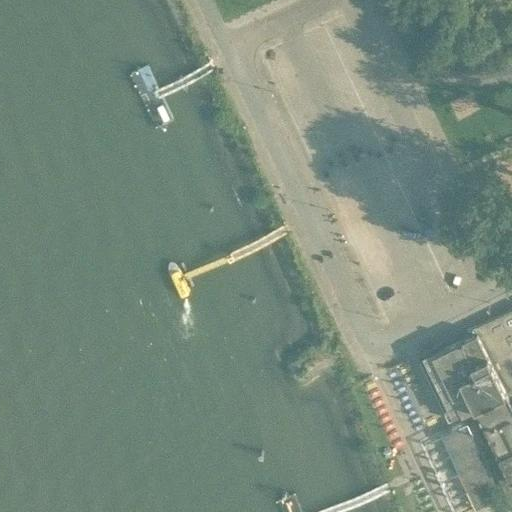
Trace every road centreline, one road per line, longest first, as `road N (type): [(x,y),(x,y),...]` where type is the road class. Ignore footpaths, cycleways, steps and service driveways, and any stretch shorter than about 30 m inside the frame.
road 1 (unknown): [(368,348),(453,511)]
road 2 (unclassified): [(368,348),(484,292)]
